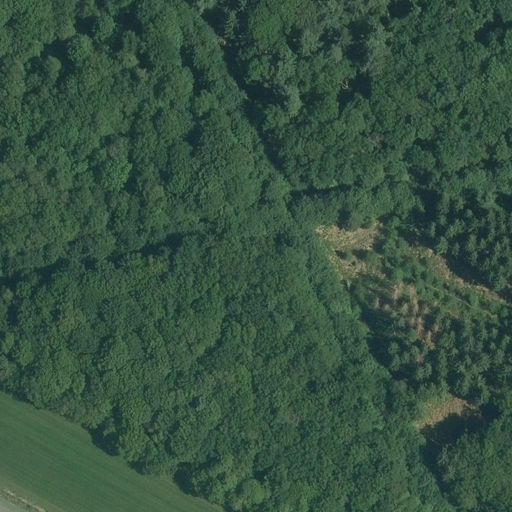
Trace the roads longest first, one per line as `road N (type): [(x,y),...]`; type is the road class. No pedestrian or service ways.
road 1 (track): [(285,220),(438,511)]
road 2 (track): [(0,277),(285,220)]
road 3 (track): [(176,0),(285,220)]
road 4 (track): [(285,220),(511,181)]
